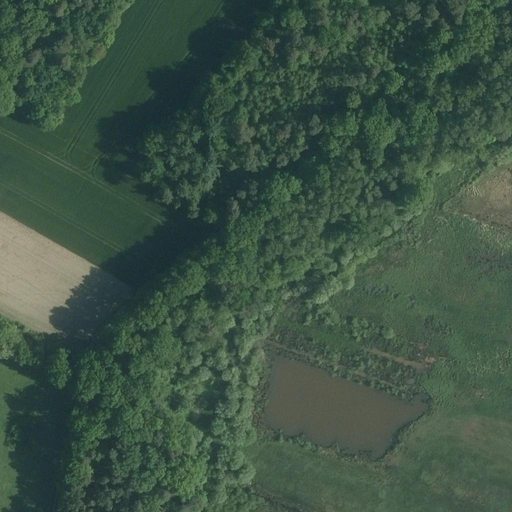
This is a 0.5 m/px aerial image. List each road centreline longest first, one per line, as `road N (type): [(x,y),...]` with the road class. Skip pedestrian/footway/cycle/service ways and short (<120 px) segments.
road 1 (track): [(474,0),(86,351),(56,511)]
road 2 (track): [(353,113),(450,202)]
